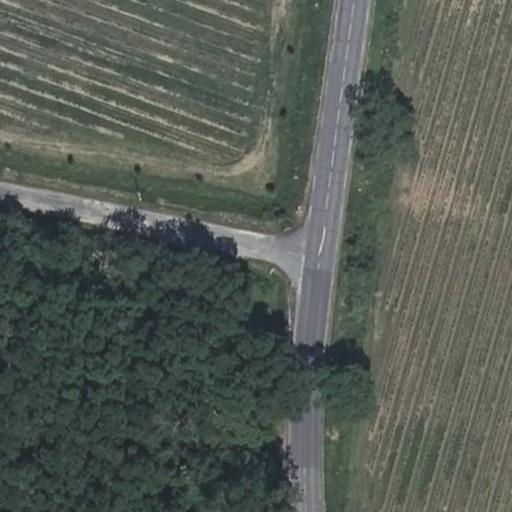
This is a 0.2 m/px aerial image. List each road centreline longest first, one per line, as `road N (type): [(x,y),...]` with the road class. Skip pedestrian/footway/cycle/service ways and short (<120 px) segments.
road 1 (unclassified): [(322,254),(0,191)]
road 2 (secondary): [(322,254),(308,362),(304,511)]
road 3 (secondary): [(355,0),(322,254)]
